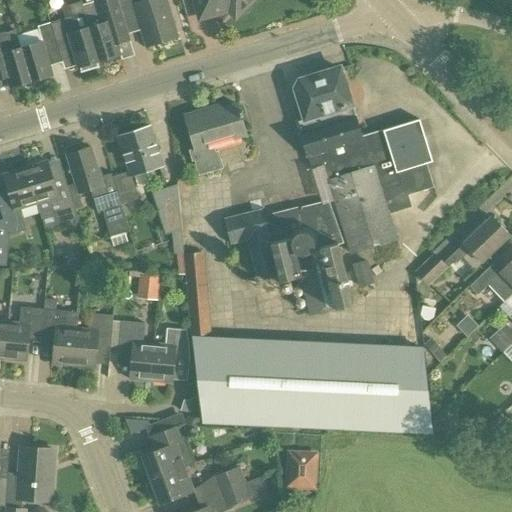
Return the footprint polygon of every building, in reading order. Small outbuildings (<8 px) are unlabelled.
[(92,0),(94,2),(82,6),(99,61),(120,54),(117,43),(129,39),(122,16),(116,0),(92,0)] [(116,0),(122,16),(135,12),(141,30),(146,45),(177,36),(166,0),(116,0)] [(194,0),(200,18),(238,7),(241,11),(252,0),(194,0)] [(65,18),(50,23),(59,52),(72,48),(77,65),(78,67),(79,67),(81,72),(99,67),(97,61),(99,61),(82,6),(81,2),(62,7),(65,18)] [(41,38),(20,45),(31,81),(52,75),(49,66),(46,55),(59,52),(50,23),(38,26),(38,29),(41,38)] [(4,32),(0,33),(0,87),(9,85),(10,87),(31,81),(20,45),(17,36),(15,30),(5,33),(4,32)] [(298,81),(293,89),(303,119),(296,121),(307,155),(362,138),(353,110),(352,106),(351,106),(339,68),(337,69),(334,67),(325,70),(324,73),(298,81)] [(219,104),(184,115),(194,148),(189,150),(192,161),(195,160),(199,175),(223,167),(218,151),(215,152),(213,145),(245,135),(236,104),(220,108),(219,104)] [(389,214),(412,207),(408,195),(432,187),(433,187),(426,163),(432,162),(419,120),(384,131),(362,138),(307,155),(307,156),(308,156),(311,168),(322,165),(333,199),(349,253),(374,246),(396,239),(389,214)] [(111,173),(116,188),(116,190),(132,185),(130,177),(162,166),(149,126),(117,137),(128,172),(113,177),(111,173)] [(90,147),(66,155),(75,184),(78,193),(90,189),(97,211),(101,210),(113,246),(128,241),(125,232),(129,230),(121,204),(116,190),(116,188),(111,173),(99,176),(90,147)] [(46,161),(24,167),(36,204),(48,200),(57,229),(78,222),(74,209),(67,186),(65,179),(53,182),(46,161)] [(8,191),(0,193),(0,211),(3,219),(2,219),(8,239),(9,235),(26,229),(20,209),(36,204),(24,167),(3,174),(8,191)] [(302,192),(305,203),(325,197),(322,186),(302,192)] [(349,289),(337,241),(340,240),(327,201),(263,215),(261,209),(232,216),(223,218),(224,219),(230,244),(247,240),(253,264),(256,278),(277,272),(279,282),(300,277),(310,316),(353,305),(349,289)] [(179,203),(158,210),(161,220),(162,219),(166,233),(182,228),(179,203)] [(463,243),(448,258),(453,263),(454,265),(463,257),(470,250),(481,262),(510,235),(491,215),(462,243),(463,243)] [(0,265),(6,266),(8,239),(2,219),(0,220),(0,265)] [(184,253),(184,255),(186,268),(191,336),(211,334),(204,252),(184,253)] [(435,253),(415,272),(428,286),(448,267),(443,263),(435,253)] [(367,259),(351,264),(359,287),(374,282),(367,259)] [(511,259),(501,271),(488,284),(496,292),(507,281),(511,286),(511,259)] [(142,270),(141,295),(160,296),(161,270),(142,270)] [(468,285),(477,294),(481,290),(472,281),(468,285)] [(7,322),(4,360),(26,362),(28,338),(41,339),(44,309),(20,307),(19,323),(7,322)] [(44,309),(41,339),(54,340),(52,365),(73,367),(76,329),(65,328),(67,311),(44,309)] [(76,329),(73,367),(94,369),(95,363),(96,347),(110,348),(112,321),(113,315),(89,313),(88,330),(76,329)] [(121,321),(118,349),(132,350),(130,368),(129,380),(150,382),(154,344),(142,343),(144,323),(121,321)] [(511,331),(504,324),(489,339),(502,351),(511,341),(511,331)] [(154,344),(150,382),(171,384),(173,360),(189,361),(189,354),(186,330),(167,328),(165,345),(154,344)] [(431,338),(424,344),(439,362),(446,356),(431,338)] [(422,349),(193,339),(199,385),(203,422),(431,432),(426,385),(422,349)] [(444,408),(431,419),(432,431),(447,429),(444,408)] [(157,451),(140,457),(149,480),(185,467),(185,466),(193,463),(184,438),(180,440),(176,428),(186,424),(181,413),(165,419),(144,426),(148,436),(151,435),(157,451)] [(6,505),(5,511),(26,511),(27,509),(21,508),(21,499),(52,501),(56,450),(18,447),(17,474),(15,499),(4,498),(4,505),(6,505)] [(499,449),(475,452),(477,470),(501,467),(499,449)] [(287,450),(285,488),(316,489),(318,451),(287,450)] [(239,466),(215,475),(221,491),(245,482),(239,466)] [(147,484),(145,487),(149,497),(152,498),(155,497),(158,504),(194,491),(185,467),(149,480),(150,482),(147,484)] [(245,482),(221,491),(227,507),(267,492),(261,476),(245,483),(245,482)]
